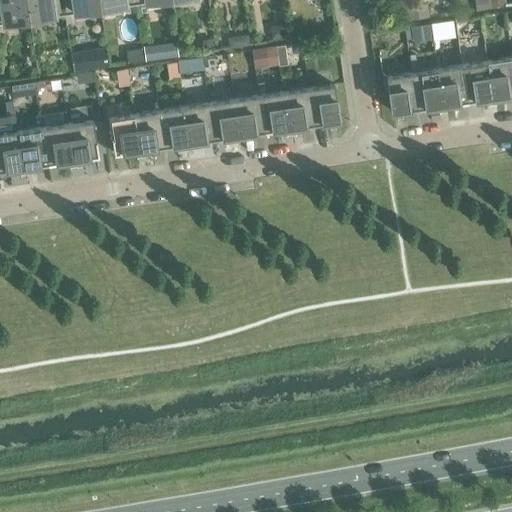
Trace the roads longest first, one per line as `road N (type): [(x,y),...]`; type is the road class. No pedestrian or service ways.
road 1 (secondary): [(511,446),(132,511)]
road 2 (residential): [(0,200),(370,145)]
road 3 (residential): [(370,145),(347,0)]
road 4 (residential): [(370,145),(511,123)]
